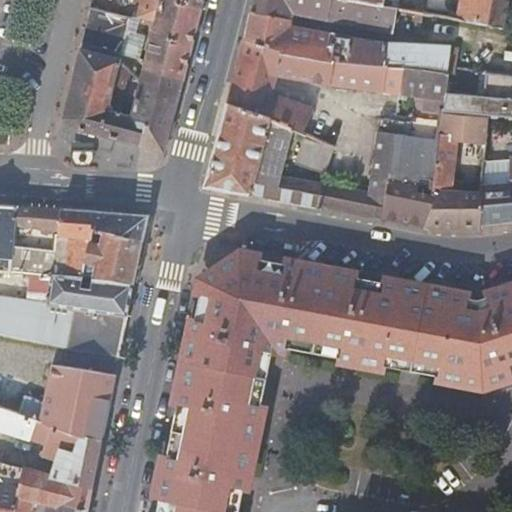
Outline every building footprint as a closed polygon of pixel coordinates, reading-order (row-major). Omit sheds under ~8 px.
[(183,71),(197,14),(161,5),(162,0),(141,0),(138,18),(157,22),(146,62),(183,71)] [(162,0),(161,5),(197,14),(200,0),(162,0)] [(292,21),(293,15),(392,34),(396,11),(338,0),(255,0),(252,13),(292,21)] [(403,0),(338,0),(396,11),(401,12),(403,0)] [(508,0),(461,0),(457,20),(502,28),(508,0)] [(90,10),(81,44),(120,55),(129,19),(91,9),(90,10)] [(284,54),(338,62),(445,73),(447,67),(455,69),(455,60),(456,49),(389,44),(290,28),(292,21),(252,13),(245,40),(284,54)] [(457,20),(423,14),(422,26),(424,39),(495,52),(498,39),(507,40),(509,29),(502,28),(457,20)] [(445,73),(338,62),(284,54),(245,40),(228,104),(299,133),(306,136),(316,109),(274,94),(279,78),(334,87),(384,93),(400,95),(445,99),(448,74),(445,73)] [(68,126),(163,151),(178,90),(143,81),(138,77),(136,85),(140,87),(132,117),(121,114),(123,105),(109,102),(114,79),(123,81),(126,67),(118,60),(80,50),(62,118),(68,126)] [(455,69),(465,70),(466,61),(455,60),(455,69)] [(372,195),(385,198),(384,220),(427,227),(436,164),(439,139),(443,114),(444,104),(445,99),(400,95),(397,120),(381,119),(372,189),(372,195)] [(293,179),(275,174),(286,135),(297,139),(299,133),(228,104),(206,186),(384,220),(385,198),(372,195),(359,193),(293,179)] [(444,104),(443,114),(465,116),(466,106),(444,104)] [(443,114),(439,139),(487,144),(490,119),(465,116),(443,114)] [(511,158),(510,186),(483,185),(482,195),(479,226),(511,222),(511,158)] [(479,226),(482,195),(452,192),(455,166),(436,164),(427,227),(479,229),(479,226)] [(359,193),(372,195),(372,189),(360,187),(359,193)] [(0,270),(7,271),(15,206),(0,204),(0,270)] [(148,215),(15,206),(7,271),(38,273),(50,274),(80,276),(92,226),(140,238),(141,238),(148,215)] [(130,284),(140,238),(92,226),(80,276),(130,284)] [(240,258),(203,283),(160,500),(213,511),(234,511),(270,341),(485,379),(511,371),(511,288),(504,290),(482,297),(240,258)] [(0,270),(0,286),(14,288),(13,293),(37,295),(38,273),(7,271),(0,270)] [(80,350),(116,358),(130,284),(80,276),(50,274),(45,303),(0,296),(0,334),(80,352),(80,350)] [(15,412),(100,439),(113,373),(50,362),(44,401),(21,394),(15,412)] [(15,412),(0,406),(0,429),(41,442),(38,454),(60,462),(57,477),(91,486),(100,439),(15,412)] [(86,510),(91,486),(57,477),(0,462),(0,511),(13,511),(17,496),(60,506),(60,502),(86,510)] [(60,506),(17,496),(13,511),(85,511),(86,510),(60,502),(60,506)] [(213,511),(160,500),(157,511),(213,511)]
